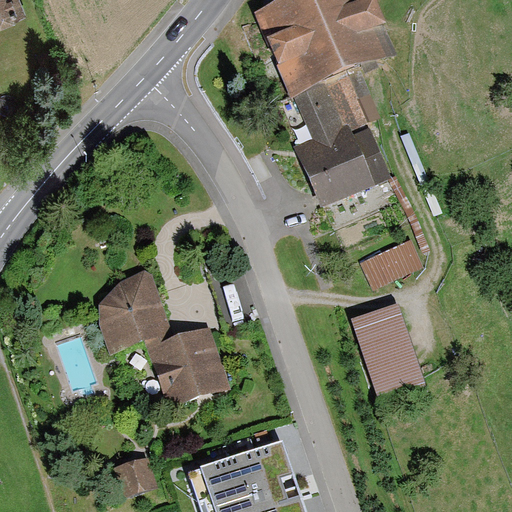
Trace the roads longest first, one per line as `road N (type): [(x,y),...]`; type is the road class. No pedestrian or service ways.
road 1 (residential): [(145,77),(195,130),(233,190),(347,511)]
road 2 (tertiary): [(145,77),(0,242)]
